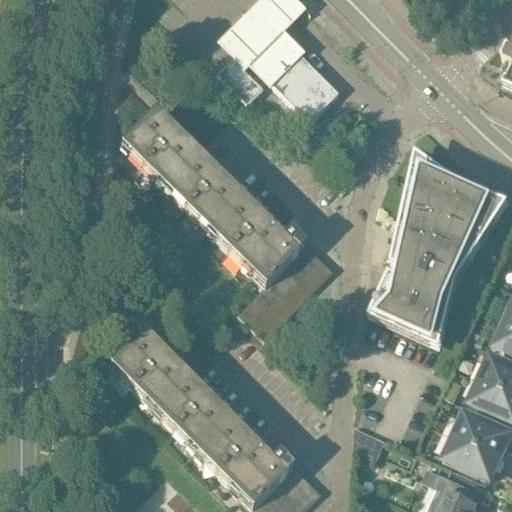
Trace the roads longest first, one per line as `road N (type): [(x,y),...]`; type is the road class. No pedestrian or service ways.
road 1 (tertiary): [(20,511),(21,131),(52,0)]
road 2 (residential): [(337,511),(359,202),(402,128),(440,92)]
road 3 (tertiary): [(440,92),(345,0)]
